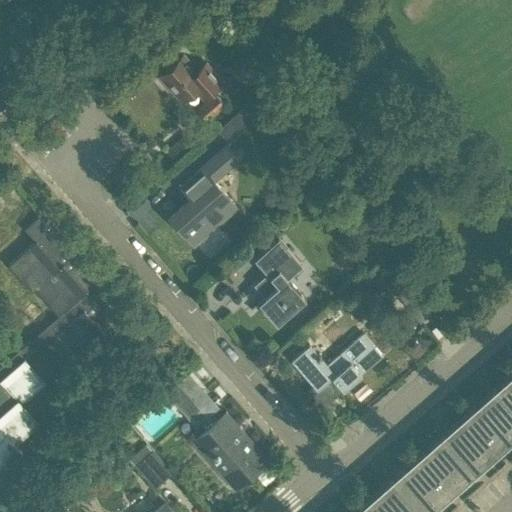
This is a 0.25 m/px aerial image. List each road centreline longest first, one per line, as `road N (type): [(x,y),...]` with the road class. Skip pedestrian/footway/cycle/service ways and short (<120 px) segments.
road 1 (residential): [(323,472),(58,166),(105,125),(69,83)]
road 2 (residential): [(323,472),(511,315)]
